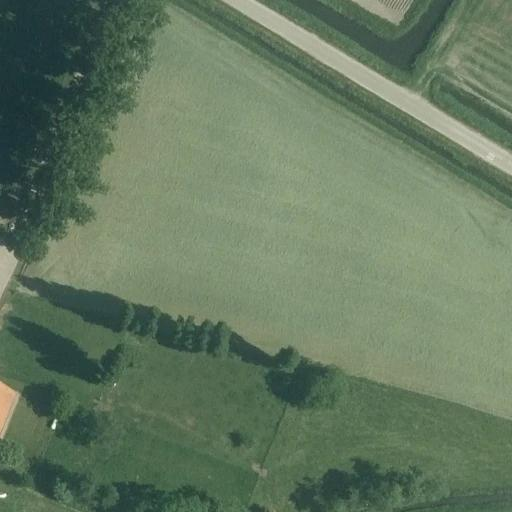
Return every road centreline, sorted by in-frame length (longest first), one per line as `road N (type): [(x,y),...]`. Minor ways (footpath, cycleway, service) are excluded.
road 1 (unclassified): [(511,162),(239,0)]
road 2 (unclassified): [(16,220),(94,0)]
